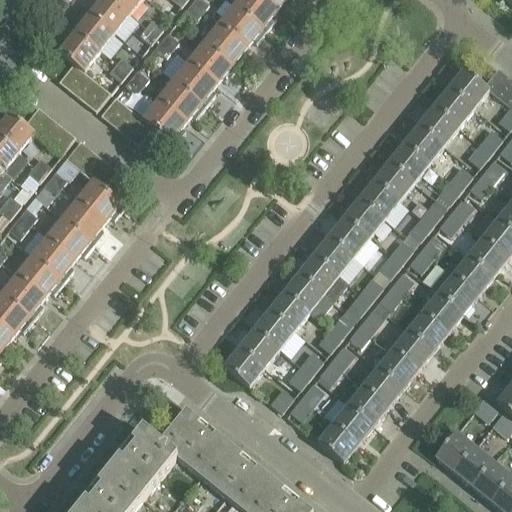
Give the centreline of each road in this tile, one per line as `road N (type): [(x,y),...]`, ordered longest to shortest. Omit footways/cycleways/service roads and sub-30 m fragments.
road 1 (residential): [(4,61),(177,202),(336,0)]
road 2 (residential): [(462,23),(179,376)]
road 3 (residential): [(351,510),(511,315)]
road 4 (residential): [(153,234),(0,423)]
road 5 (residential): [(179,376),(158,364),(135,371),(29,504)]
road 6 (residential): [(351,510),(179,376)]
